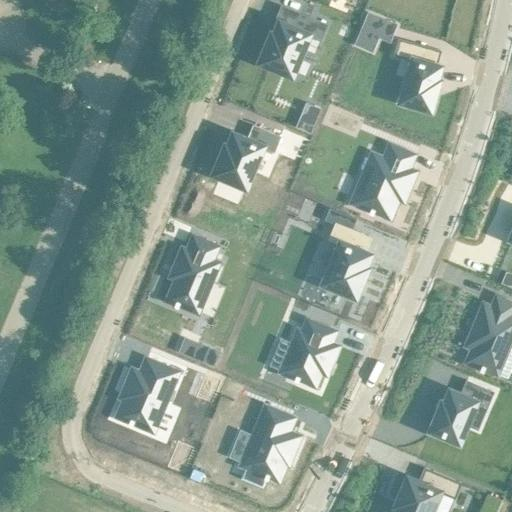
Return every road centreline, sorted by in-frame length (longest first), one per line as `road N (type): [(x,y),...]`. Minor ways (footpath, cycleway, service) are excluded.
road 1 (residential): [(240,0),(68,419),(73,453),(93,474),(184,511)]
road 2 (residential): [(511,0),(471,145),(385,357),(305,511)]
road 3 (unclassified): [(0,358),(142,0)]
